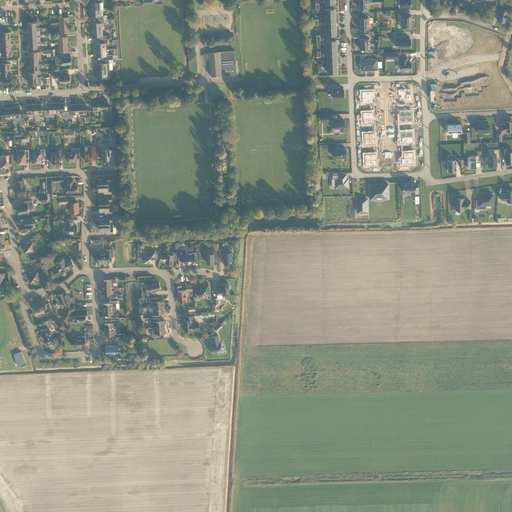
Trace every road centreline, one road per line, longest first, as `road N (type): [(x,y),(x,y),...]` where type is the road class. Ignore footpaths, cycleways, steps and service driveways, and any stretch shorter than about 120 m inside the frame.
road 1 (residential): [(93,271),(96,353),(41,352),(25,295)]
road 2 (residential): [(199,12),(201,81),(82,90)]
road 3 (residential): [(350,79),(356,173),(428,174)]
